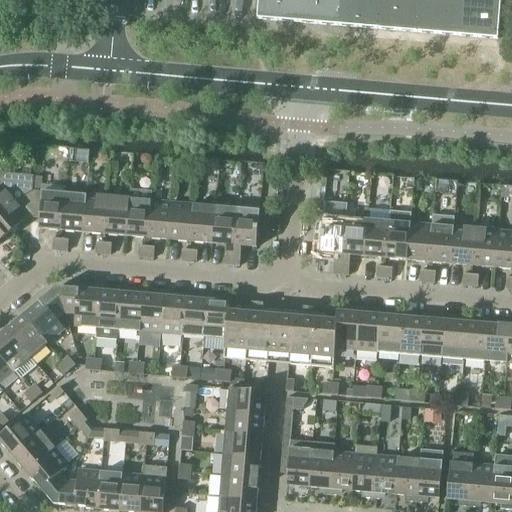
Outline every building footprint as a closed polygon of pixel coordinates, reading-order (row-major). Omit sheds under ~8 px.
[(258,0),(257,20),(497,40),(500,0),(258,0)] [(40,219),(42,192),(32,191),(34,176),(6,174),(2,169),(0,171),(0,224),(9,235),(28,218),(40,219)] [(130,190),(129,200),(126,237),(148,239),(151,202),(152,192),(130,190)] [(42,192),(40,219),(39,229),(62,231),(65,194),(42,192)] [(86,196),(65,194),(62,231),(83,233),(86,196)] [(86,196),(83,233),(105,235),(108,198),(86,196)] [(108,198),(105,235),(126,237),(129,200),(108,198)] [(172,203),(151,202),(148,239),(169,241),(172,203)] [(194,205),(172,203),(169,241),(191,242),(194,205)] [(215,207),(194,205),(191,242),(212,244),(215,207)] [(215,207),(212,244),(226,246),(225,254),(233,255),(237,209),(215,207)] [(260,211),(237,209),(233,255),(240,256),(241,247),(256,248),(260,211)] [(390,214),(389,222),(386,259),(407,261),(410,224),(411,216),(390,214)] [(342,264),(346,218),(323,217),(320,254),(335,255),(334,264),(342,264)] [(346,218),(342,264),(349,265),(350,256),(364,257),(367,220),(363,220),(346,218)] [(450,265),(454,228),(454,220),(433,218),(432,226),(429,263),(450,265)] [(386,259),(389,222),(371,221),(367,220),(364,257),(386,259)] [(0,242),(9,235),(0,224),(0,242)] [(432,226),(410,224),(407,261),(429,263),(432,226)] [(472,267),(475,230),(454,228),(450,265),(472,267)] [(496,231),(475,230),(472,267),(493,269),(496,231)] [(511,232),(496,231),(493,269),(511,270),(511,232)] [(60,251),(61,240),(53,239),(52,251),(60,251)] [(69,241),(61,240),(60,251),(68,252),(69,241)] [(103,255),(104,244),(96,243),(95,254),(103,255)] [(104,244),(103,255),(110,256),(111,244),(104,244)] [(146,259),(147,248),(139,247),(138,258),(146,259)] [(154,248),(147,248),(146,259),(153,259),(154,248)] [(189,262),(190,251),(182,251),(181,262),(189,262)] [(197,252),(190,251),(189,262),(196,263),(197,252)] [(232,266),(233,255),(225,254),(224,266),(232,266)] [(240,267),(240,256),(233,255),(232,266),(240,267)] [(341,275),(342,264),(334,264),(333,275),(341,275)] [(348,276),(349,265),(342,264),(341,275),(348,276)] [(384,279),(385,268),(377,267),(376,278),(384,279)] [(392,269),(385,268),(384,279),(391,280),(392,269)] [(427,283),(428,272),(420,271),(419,282),(427,283)] [(435,272),(428,272),(427,283),(435,283),(435,272)] [(470,286),(471,275),(463,275),(462,286),(470,286)] [(479,276),(471,275),(470,286),(478,287),(479,276)] [(65,314),(57,288),(49,294),(23,316),(47,345),(65,330),(57,320),(65,314)] [(66,289),(57,288),(65,314),(75,315),(74,327),(97,329),(100,292),(66,289)] [(100,292),(97,329),(96,339),(117,341),(118,331),(122,294),(100,292)] [(122,294),(118,331),(140,333),(143,295),(122,294)] [(165,297),(143,295),(140,333),(161,335),(165,297)] [(186,299),(165,297),(161,335),(183,336),(186,299)] [(186,299),(183,336),(204,338),(208,301),(186,299)] [(228,313),(229,313),(230,303),(208,301),(204,338),(225,340),(226,340),(228,313)] [(356,351),(359,314),(337,312),(336,322),(334,349),(335,349),(356,351)] [(247,361),(251,314),(229,313),(228,313),(226,340),(225,340),(223,360),(247,361)] [(251,314),(247,361),(268,363),(272,316),(251,314)] [(359,314),(356,351),(377,353),(380,316),(359,314)] [(23,316),(7,330),(31,358),(47,345),(23,316)] [(272,316),(268,363),(279,364),(290,365),(294,318),(283,317),(272,316)] [(380,316),(377,353),(399,355),(402,318),(380,316)] [(316,320),(294,318),(290,365),(312,367),(316,320)] [(424,320),(402,318),(399,355),(420,357),(424,320)] [(336,322),(316,320),(312,367),(333,369),(335,349),(334,349),(336,322)] [(445,321),(424,320),(420,357),(442,359),(445,321)] [(467,323),(445,321),(442,359),(464,360),(467,323)] [(488,325),(467,323),(464,360),(485,362),(488,325)] [(488,325),(485,362),(507,364),(510,327),(488,325)] [(0,335),(0,355),(14,372),(21,380),(37,366),(31,358),(7,330),(0,335)] [(0,384),(14,372),(0,355),(0,384)] [(69,358),(63,363),(70,372),(76,367),(69,358)] [(93,372),(94,361),(87,360),(86,371),(93,372)] [(102,361),(94,361),(93,372),(101,372),(102,361)] [(70,372),(63,363),(57,368),(64,376),(70,372)] [(136,375),(137,364),(130,364),(129,375),(136,375)] [(145,365),(137,364),(136,375),(144,376),(145,365)] [(179,379),(180,368),(173,367),(172,379),(179,379)] [(188,369),(180,368),(179,379),(187,380),(188,369)] [(223,383),(224,372),(216,371),(215,382),(223,383)] [(231,372),(224,372),(223,383),(230,384),(231,372)] [(294,382),(287,381),(286,392),(293,393),(294,382)] [(330,396),(331,385),(324,384),(323,395),(330,396)] [(339,385),(331,385),(330,396),(338,397),(339,385)] [(35,386),(30,391),(37,399),(43,394),(35,386)] [(197,394),(197,387),(186,386),(185,393),(197,394)] [(55,401),(64,393),(59,387),(50,395),(55,400),(55,401)] [(374,400),(374,388),(367,388),(366,399),(374,400)] [(382,389),(374,388),(374,400),(381,400),(382,389)] [(229,389),(227,412),(264,415),(266,393),(229,389)] [(37,399),(30,391),(24,396),(31,404),(37,399)] [(416,403),(417,392),(410,392),(409,403),(416,403)] [(425,393),(417,392),(416,403),(424,404),(425,393)] [(196,408),(197,394),(185,393),(184,407),(192,407),(196,408)] [(440,405),(441,395),(429,394),(428,404),(440,405)] [(460,407),(461,396),(453,395),(452,406),(460,407)] [(468,397),(461,396),(460,407),(467,408),(468,397)] [(293,410),(294,399),(287,398),(286,409),(293,410)] [(301,412),(309,400),(294,399),(293,410),(293,411),(301,412)] [(503,411),(504,400),(496,399),(495,410),(503,411)] [(511,400),(504,400),(503,411),(510,411),(511,400)] [(336,402),(325,401),(324,409),(336,410),(336,402)] [(367,416),(368,404),(359,404),(359,409),(359,416),(367,416)] [(381,417),(380,422),(390,423),(391,407),(382,406),(381,417)] [(411,421),(412,409),(402,408),(401,421),(411,421)] [(292,420),(293,411),(293,410),(286,409),(285,420),(292,420)] [(74,423),(82,415),(78,410),(69,417),(74,423)] [(434,410),(424,410),(423,418),(433,419),(434,410)] [(264,415),(227,412),(225,433),(262,437),(264,415)] [(2,414),(0,415),(0,424),(3,428),(9,423),(2,414)] [(0,441),(12,456),(41,432),(26,415),(0,436),(0,441)] [(79,429),(87,421),(82,415),(74,423),(79,429)] [(507,417),(499,417),(497,437),(505,437),(506,428),(507,417)] [(291,431),(292,420),(285,420),(284,430),(291,431)] [(93,428),(87,421),(79,429),(88,439),(89,437),(93,429),(93,428)] [(194,423),(183,422),(182,430),(193,431),(194,423)] [(104,438),(104,430),(94,430),(93,429),(89,437),(104,438)] [(111,442),(112,431),(104,430),(104,438),(103,442),(111,442)] [(193,438),(193,431),(182,430),(181,437),(193,438)] [(290,442),(290,441),(291,431),(284,430),(283,441),(290,442)] [(125,443),(126,432),(112,431),(111,442),(125,443)] [(55,449),(41,432),(12,456),(26,473),(55,449)] [(146,445),(147,434),(126,432),(125,443),(146,445)] [(262,437),(225,433),(223,455),(260,458),(262,437)] [(154,446),(155,435),(147,434),(146,445),(154,446)] [(289,453),(290,442),(283,441),(282,452),(289,453)] [(288,464),(287,474),(286,486),(308,488),(312,443),(290,441),(290,442),(289,453),(288,464)] [(189,443),(181,443),(180,451),(188,451),(189,443)] [(334,445),(312,443),(308,488),(324,489),(323,495),(329,496),(333,453),(334,445)] [(355,455),(352,492),(367,493),(366,499),(373,500),(377,457),(377,449),(356,447),(355,455)] [(67,464),(55,449),(26,473),(48,499),(53,495),(58,498),(66,482),(58,472),(67,464)] [(421,451),(420,460),(416,504),(423,504),(423,498),(439,500),(443,452),(421,451)] [(288,464),(289,453),(282,452),(281,463),(288,464)] [(355,455),(333,453),(329,496),(337,497),(337,491),(352,492),(355,455)] [(469,508),(473,465),(474,455),(451,453),(447,500),(463,502),(462,508),(469,508)] [(260,458),(223,455),(221,476),(258,480),(260,458)] [(377,457),(373,500),(380,500),(380,494),(395,496),(398,459),(377,457)] [(398,459),(395,496),(410,497),(409,503),(416,504),(420,460),(398,459)] [(287,474),(288,464),(281,463),(280,474),(287,474)] [(190,466),(179,465),(178,473),(190,474),(190,466)] [(494,467),(473,465),(469,508),(476,509),(476,503),(491,504),(494,467)] [(145,467),(144,476),(140,511),(163,511),(167,469),(145,467)] [(511,511),(511,468),(494,467),(491,504),(506,505),(505,511),(511,511)] [(97,510),(100,473),(78,471),(77,483),(66,482),(58,498),(64,501),(63,507),(97,510)] [(122,475),(100,473),(97,510),(119,511),(122,475)] [(189,481),(190,474),(178,473),(178,480),(189,481)] [(122,475),(119,511),(121,511),(140,511),(144,476),(122,475)] [(221,476),(219,498),(257,501),(258,480),(221,476)] [(255,511),(257,501),(219,498),(218,511),(255,511)]
